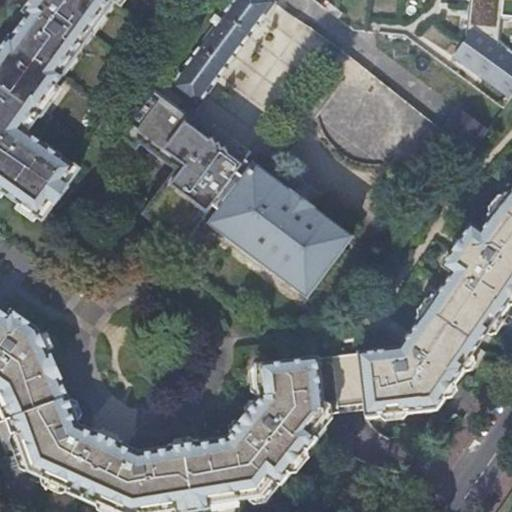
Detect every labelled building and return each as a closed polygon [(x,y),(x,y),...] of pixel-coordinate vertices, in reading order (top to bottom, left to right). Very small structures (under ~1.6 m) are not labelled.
[(32,0),(23,13),(28,17),(12,39),(10,38),(0,50),(0,190),(5,194),(4,195),(38,217),(37,219),(43,222),(54,206),(49,203),(63,184),(68,187),(79,171),(74,167),(74,168),(60,158),(35,140),(34,140),(17,128),(10,123),(23,106),(30,111),(40,96),(34,93),(45,78),(51,69),(47,66),(59,49),(63,51),(80,27),(76,24),(88,7),(92,10),(99,0),(32,0)] [(234,0),(194,55),(168,89),(195,109),(273,3),(268,0),(234,0)] [(511,101),(511,98),(511,53),(499,43),(498,41),(502,0),(470,0),(470,3),(466,42),(454,60),(511,101)] [(511,0),(503,0),(499,43),(511,53),(511,0)] [(85,30),(97,13),(92,10),(88,7),(76,24),(80,27),(85,30)] [(281,49),(296,61),(300,56),(314,68),(330,46),(288,15),(272,36),(284,45),(281,49)] [(51,69),(56,72),(68,55),(63,51),(59,49),(47,66),(51,69)] [(50,82),(45,78),(34,93),(40,96),(50,82)] [(351,239),(254,166),(243,181),(159,101),(134,132),(219,213),(210,225),(307,297),(351,239)] [(17,128),(30,111),(23,106),(10,123),(17,128)] [(236,145),(245,152),(250,156),(253,151),(240,141),(251,126),(264,135),(277,116),(264,106),(254,109),(234,136),(236,145)] [(458,110),(442,132),(472,154),(488,132),(458,110)] [(250,156),(245,152),(235,166),(241,170),(266,136),(264,135),(251,126),(240,141),(253,151),(250,156)] [(59,209),(73,191),(68,187),(63,184),(49,203),(54,206),(59,209)] [(511,192),(510,194),(501,204),(492,216),(481,233),(471,226),(442,267),(452,275),(436,298),(435,298),(419,322),(400,349),(332,357),(338,407),(365,404),(367,420),(381,418),(380,415),(407,411),(407,415),(438,412),(446,399),(439,394),(449,380),(457,385),(464,372),(463,365),(472,356),(479,344),(487,334),(496,320),(502,319),(511,306),(508,296),(503,292),(508,284),(511,286),(511,192)] [(501,204),(510,194),(506,192),(504,195),(500,195),(491,206),(491,211),(489,215),(492,216),(501,204)] [(511,286),(508,284),(503,292),(508,296),(511,306),(511,286)] [(419,322),(435,298),(433,296),(431,299),(426,299),(417,311),(418,316),(416,319),(419,322)] [(338,407),(332,357),(256,367),(260,398),(245,417),(228,439),(199,444),(169,449),(154,451),(140,454),(129,449),(126,456),(85,437),(88,430),(79,426),(68,398),(60,379),(61,379),(52,359),(51,359),(38,330),(11,312),(7,317),(0,311),(0,392),(1,393),(10,418),(7,420),(12,436),(16,435),(29,472),(43,478),(67,489),(66,493),(96,506),(97,502),(117,511),(167,511),(177,510),(177,511),(188,511),(210,508),(210,505),(240,501),(249,499),(262,497),(274,481),(281,487),(291,474),(288,473),(306,450),(308,452),(318,440),(311,434),(325,417),(339,414),(338,407)] [(502,319),(496,320),(487,334),(490,336),(496,335),(503,324),(502,319)] [(476,363),(472,356),(463,365),(464,372),(471,371),(476,363)] [(457,385),(449,380),(439,394),(446,399),(452,398),(458,390),(457,385)] [(10,418),(1,393),(0,395),(0,408),(5,420),(7,420),(10,418)] [(407,411),(380,415),(381,418),(385,422),(404,420),(407,415),(407,411)] [(325,417),(311,434),(318,440),(327,429),(325,417)] [(88,430),(85,437),(126,456),(129,449),(123,446),(124,443),(120,442),(118,436),(105,430),(99,432),(95,430),(94,433),(88,430)] [(29,472),(16,435),(12,436),(9,441),(20,470),(26,473),(29,472)] [(169,446),(169,449),(199,444),(199,441),(194,442),(190,438),(176,440),(173,445),(169,446)] [(308,452),(306,450),(288,473),(291,474),(297,474),(309,458),(308,452)] [(67,489),(43,478),(41,482),(61,494),(66,493),(67,489)] [(262,497),(249,499),(254,505),(266,504),(281,487),(274,481),(262,497)] [(240,501),(210,505),(210,508),(215,511),(237,508),(240,504),(240,501)] [(117,511),(97,502),(96,506),(98,511),(117,511)]
